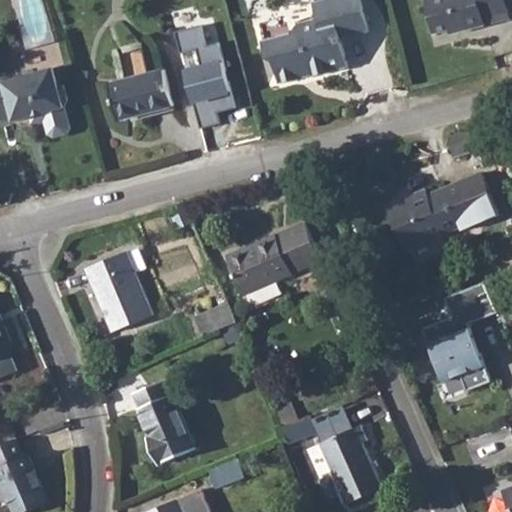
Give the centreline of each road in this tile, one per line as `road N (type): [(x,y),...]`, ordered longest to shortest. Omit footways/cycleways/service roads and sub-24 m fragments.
road 1 (residential): [(298,151),(452,511)]
road 2 (residential): [(298,151),(12,230)]
road 3 (residential): [(12,230),(90,423),(96,511)]
road 4 (unknown): [(392,372),(199,463),(136,511)]
road 5 (residential): [(511,94),(298,151)]
